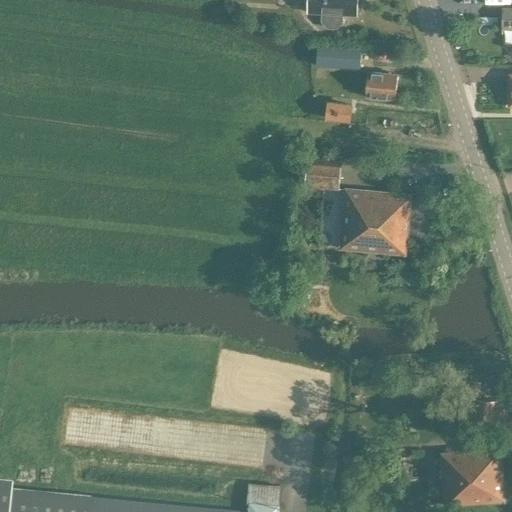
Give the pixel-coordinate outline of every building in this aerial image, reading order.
[(309,0),(309,18),(323,19),(322,26),(328,33),(338,33),(344,28),(344,19),(359,20),(360,0),(309,0)] [(362,72),(364,51),(320,48),(318,69),(362,72)] [(398,102),(401,77),(375,75),(373,100),(398,102)] [(353,122),(354,109),(332,107),(330,120),(353,122)] [(306,164),(304,192),(337,195),(340,167),(306,164)] [(346,196),(341,250),(410,255),(414,201),(346,196)] [(464,428),(495,432),(499,404),(468,400),(464,428)] [(508,503),(504,452),(443,457),(447,508),(508,503)] [(253,473),(251,511),(282,511),(284,474),(253,473)] [(0,483),(0,511),(226,511),(15,492),(16,486),(0,483)]
